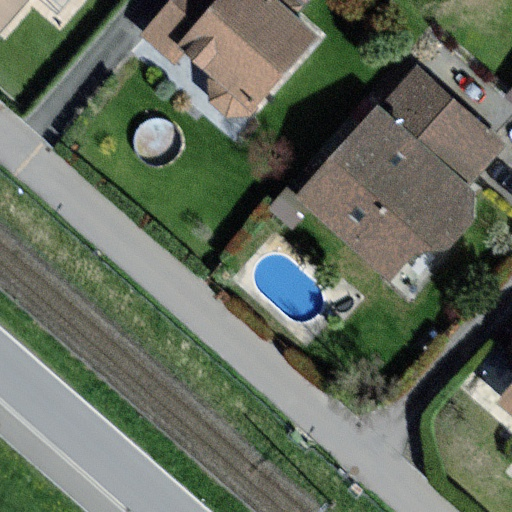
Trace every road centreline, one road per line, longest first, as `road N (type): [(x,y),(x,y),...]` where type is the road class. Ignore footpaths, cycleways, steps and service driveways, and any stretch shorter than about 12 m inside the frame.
road 1 (residential): [(370,456),(0,135)]
road 2 (tertiary): [(0,362),(169,511)]
road 3 (residential): [(511,295),(370,456)]
